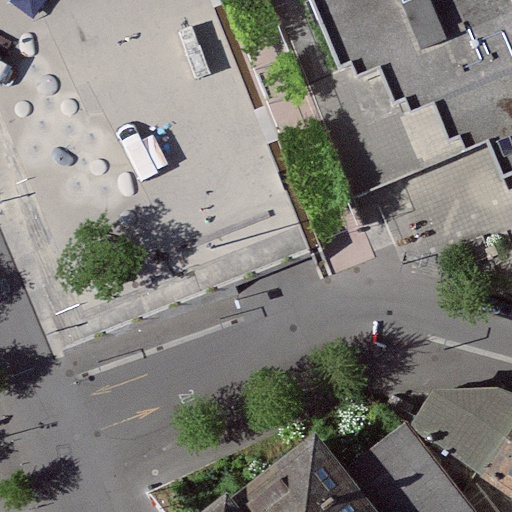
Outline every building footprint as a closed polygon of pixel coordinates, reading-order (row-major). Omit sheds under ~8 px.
[(437,100),(511,69),(511,0),(315,0),(341,65),(353,59),(358,73),(379,64),(398,101),(408,96),(413,110),(437,100)] [(511,69),(437,100),(452,136),(464,132),(471,148),(492,139),(508,179),(511,177),(511,69)] [(509,438),(511,433),(511,389),(500,386),(433,388),(406,427),(415,437),(477,472),(484,477),(509,438)] [(415,437),(406,427),(345,470),(355,483),(378,511),(498,511),(478,486),(466,496),(415,437)] [(318,511),(355,483),(345,470),(316,431),(205,511),(318,511)] [(466,496),(477,472),(415,437),(466,496)] [(511,439),(509,438),(484,477),(511,497),(511,439)] [(378,511),(355,483),(318,511),(378,511)]
